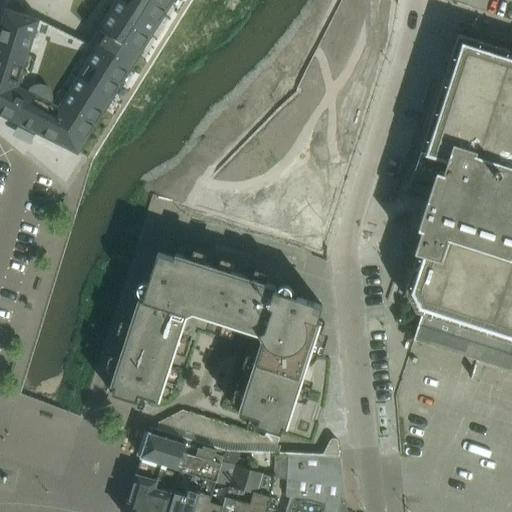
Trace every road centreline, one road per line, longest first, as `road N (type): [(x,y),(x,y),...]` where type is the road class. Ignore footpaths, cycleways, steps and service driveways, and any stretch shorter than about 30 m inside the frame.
road 1 (unclassified): [(373,511),(336,226),(296,137),(372,0)]
road 2 (unknown): [(0,297),(42,162),(0,132)]
